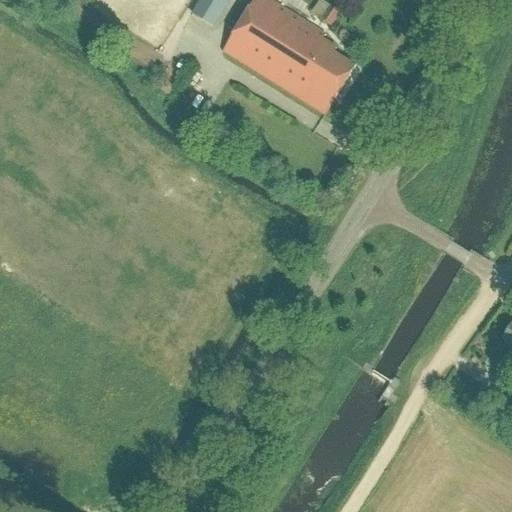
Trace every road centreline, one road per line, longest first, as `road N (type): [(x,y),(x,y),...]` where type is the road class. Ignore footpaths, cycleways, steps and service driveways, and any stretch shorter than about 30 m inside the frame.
road 1 (tertiary): [(176,511),(371,197)]
road 2 (unclassified): [(350,511),(502,281)]
road 3 (tertiary): [(371,197),(493,0)]
road 4 (unclassified): [(371,197),(502,281)]
